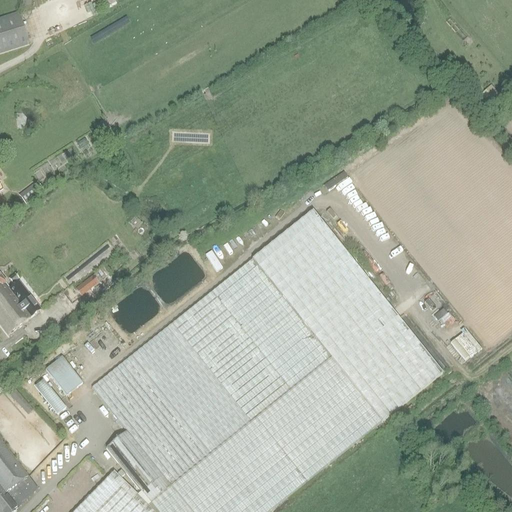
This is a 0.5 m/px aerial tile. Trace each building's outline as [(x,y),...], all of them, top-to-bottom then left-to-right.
[(0,54),(29,46),(20,14),(0,19),(0,54)] [(37,183),(19,196),(26,205),(44,192),(37,183)] [(271,511),(382,424),(443,376),(313,213),(252,261),(92,389),(127,433),(106,449),(120,467),(150,505),(149,507),(114,473),(77,511),(271,511)] [(216,272),(222,269),(213,251),(207,254),(216,272)] [(104,268),(77,289),(83,297),(110,275),(104,268)] [(15,274),(8,279),(13,285),(19,280),(15,274)] [(0,325),(8,336),(41,311),(19,282),(10,289),(6,284),(0,276),(0,325)] [(435,316),(446,329),(455,321),(445,308),(435,316)] [(465,362),(482,350),(468,330),(450,341),(465,362)] [(82,384),(62,358),(45,371),(66,397),(82,384)] [(35,388),(58,415),(66,408),(43,381),(35,388)] [(28,415),(34,410),(15,388),(9,394),(28,415)] [(0,511),(16,511),(40,494),(0,441),(0,511)] [(74,485),(78,489),(98,470),(94,465),(89,470),(83,465),(65,482),(71,487),(74,485)]
